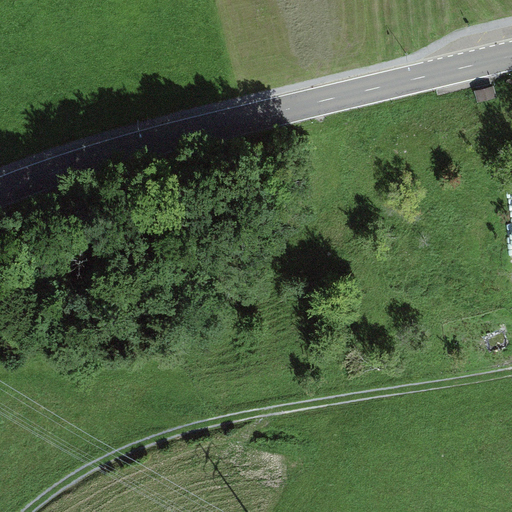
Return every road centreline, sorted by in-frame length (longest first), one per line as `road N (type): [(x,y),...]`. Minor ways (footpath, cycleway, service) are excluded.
road 1 (tertiary): [(511,56),(148,144),(0,193)]
road 2 (track): [(511,371),(192,426),(84,472),(30,511)]
